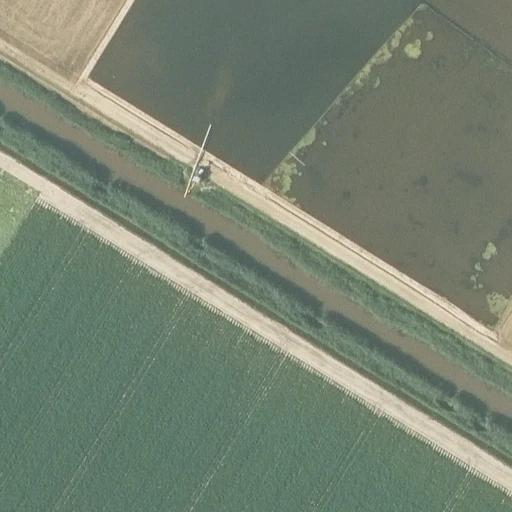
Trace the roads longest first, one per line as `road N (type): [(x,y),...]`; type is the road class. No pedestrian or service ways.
road 1 (track): [(511,483),(0,163)]
road 2 (track): [(511,360),(0,41)]
